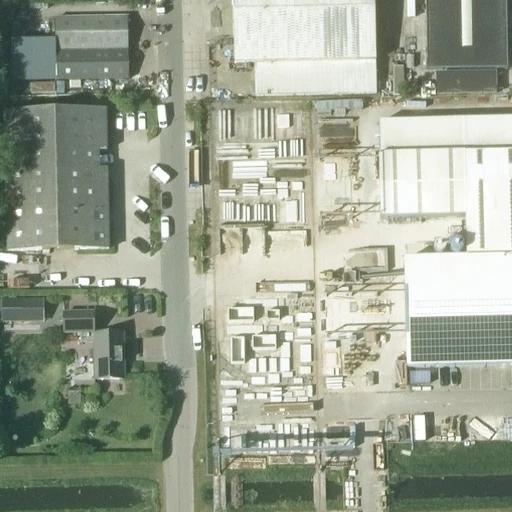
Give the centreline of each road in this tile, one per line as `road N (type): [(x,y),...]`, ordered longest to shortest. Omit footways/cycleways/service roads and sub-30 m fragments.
road 1 (unclassified): [(177,511),(175,454),(185,408),(168,0)]
road 2 (unclassified): [(511,407),(367,410)]
